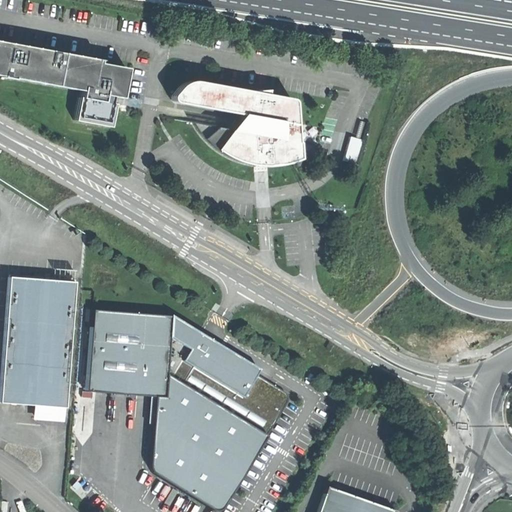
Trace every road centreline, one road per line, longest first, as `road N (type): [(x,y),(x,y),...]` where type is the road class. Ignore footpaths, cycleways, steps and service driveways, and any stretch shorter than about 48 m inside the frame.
road 1 (primary): [(315,315),(0,131)]
road 2 (trunk): [(410,259),(392,185),(406,140),(452,91),(511,74)]
road 3 (trunk): [(281,0),(511,36)]
road 4 (primary): [(331,332),(394,369),(465,396),(490,416)]
road 5 (primary): [(503,378),(416,366),(351,328)]
road 6 (trunk): [(511,314),(455,301),(410,259)]
